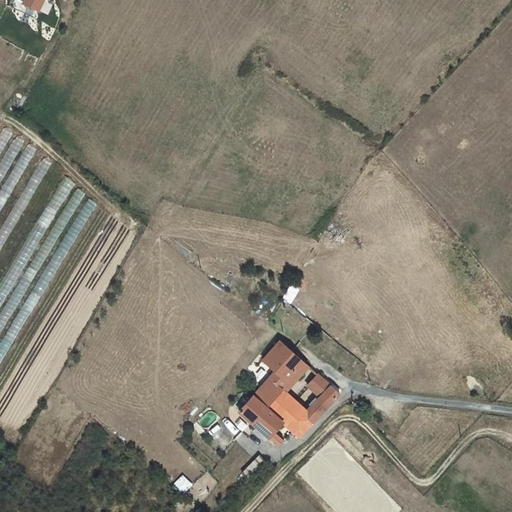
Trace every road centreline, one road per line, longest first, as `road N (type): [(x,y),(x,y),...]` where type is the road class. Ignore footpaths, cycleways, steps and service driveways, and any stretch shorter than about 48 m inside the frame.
road 1 (track): [(245,511),(343,417),(364,425),(420,482),(473,435),(511,436)]
road 2 (track): [(0,117),(133,222)]
road 3 (unclassified): [(511,411),(353,388)]
